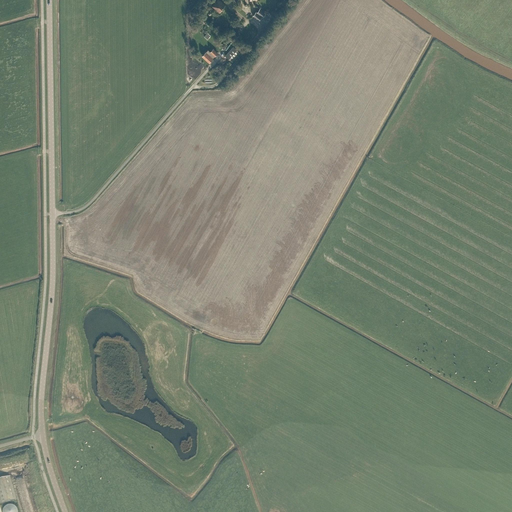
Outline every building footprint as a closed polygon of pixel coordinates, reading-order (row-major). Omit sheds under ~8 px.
[(219,12),(222,9),(225,5),(218,0),(216,0),(212,6),(219,12)] [(263,17),(265,14),(266,13),(260,9),(257,13),(256,12),(253,16),(259,20),(262,17),(263,17)] [(233,46),(225,55),(232,61),(240,52),(233,46)] [(206,52),(202,56),(209,62),(213,58),(217,53),(213,49),(210,52),(208,50),(206,52)] [(10,477),(0,480),(0,503),(0,505),(17,500),(10,477)]
